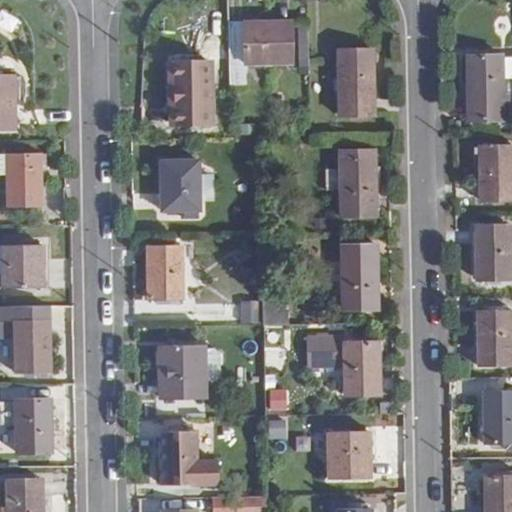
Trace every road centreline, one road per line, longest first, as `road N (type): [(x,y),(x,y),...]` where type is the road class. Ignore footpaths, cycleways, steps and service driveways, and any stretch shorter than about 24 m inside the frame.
road 1 (residential): [(102,511),(92,0)]
road 2 (residential): [(426,511),(417,0)]
